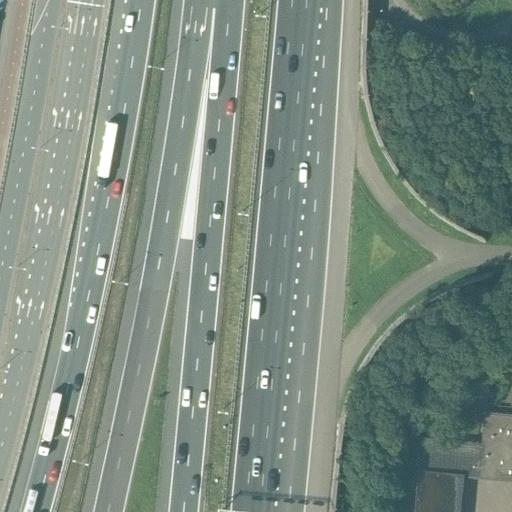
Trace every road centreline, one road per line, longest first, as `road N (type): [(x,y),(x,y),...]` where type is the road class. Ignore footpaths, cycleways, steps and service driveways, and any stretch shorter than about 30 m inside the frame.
road 1 (motorway): [(139,0),(98,247),(33,511)]
road 2 (motorway): [(218,3),(109,511)]
road 3 (motorway): [(260,511),(306,0)]
road 4 (motorway): [(218,3),(176,511)]
road 5 (secondary): [(0,445),(56,209),(91,0)]
road 6 (secondary): [(50,0),(0,283)]
